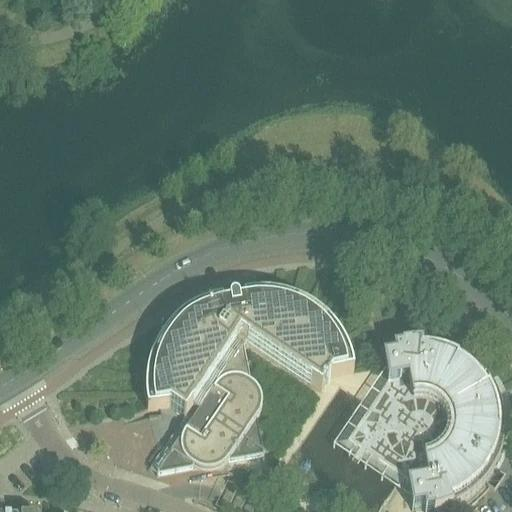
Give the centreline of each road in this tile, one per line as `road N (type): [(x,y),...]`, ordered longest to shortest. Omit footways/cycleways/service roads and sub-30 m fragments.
road 1 (tertiary): [(511,326),(421,256),(351,236),(280,235),(182,266),(12,380)]
road 2 (residential): [(45,435),(80,473),(184,511)]
